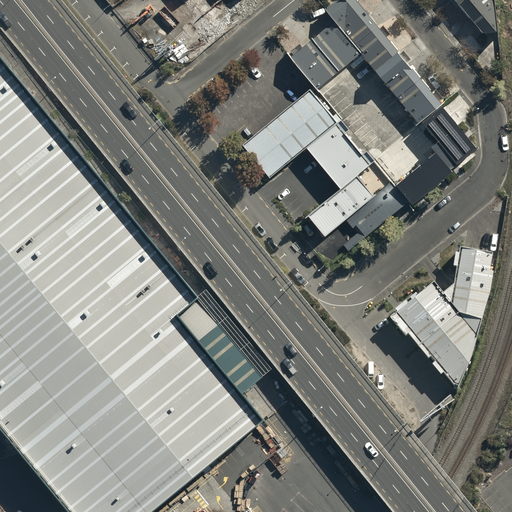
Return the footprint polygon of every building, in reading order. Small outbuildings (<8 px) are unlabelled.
[(189,0),(207,22),(234,0),(189,0)] [(418,120),(440,102),(354,0),(335,0),(324,9),(418,120)] [(454,0),(481,30),(499,28),(491,0),(454,0)] [(290,32),(279,41),(315,88),(358,55),(331,20),(300,45),(290,32)] [(273,38),(266,43),(278,58),(284,53),(273,38)] [(0,428),(68,511),(147,511),(264,418),(173,314),(193,296),(0,59),(0,428)] [(243,141),(268,173),(334,122),(310,90),(243,141)] [(409,156),(420,170),(458,139),(443,120),(414,143),(419,148),(409,156)] [(376,159),(409,200),(410,201),(426,188),(414,173),(408,178),(386,151),(376,159)] [(405,197),(370,158),(329,195),(365,234),(405,197)] [(458,267),(455,281),(442,292),(433,282),(388,318),(403,337),(406,334),(427,359),(430,356),(434,361),(431,364),(440,375),(444,372),(457,387),(477,335),(486,300),(488,293),(492,271),(488,271),(491,253),(461,248),(460,253),(456,253),(454,266),(458,267)]
